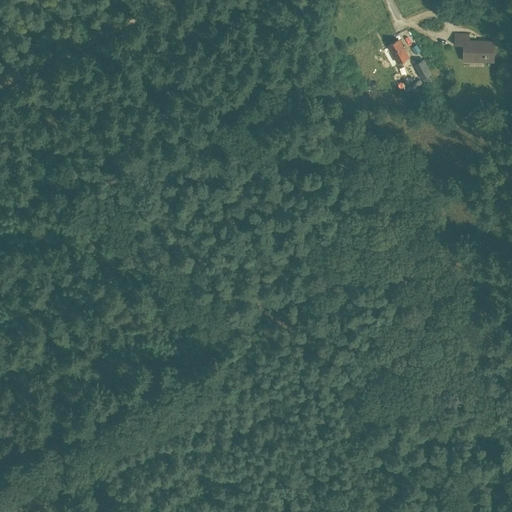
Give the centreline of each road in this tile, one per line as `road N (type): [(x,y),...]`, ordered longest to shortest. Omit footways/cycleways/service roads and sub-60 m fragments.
road 1 (track): [(161,0),(0,88)]
road 2 (track): [(0,482),(158,390)]
